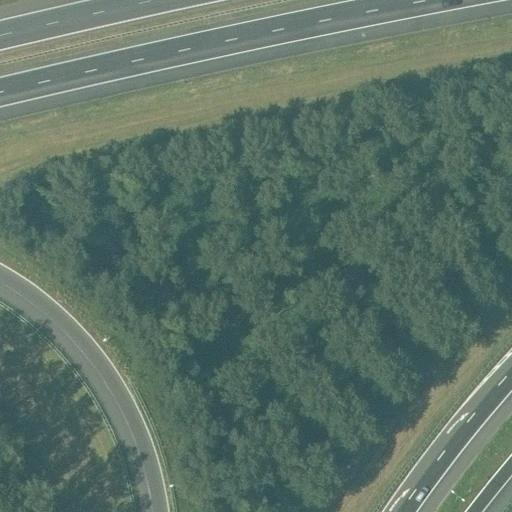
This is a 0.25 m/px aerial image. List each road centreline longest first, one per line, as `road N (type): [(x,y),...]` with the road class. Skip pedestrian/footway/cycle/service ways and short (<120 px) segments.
road 1 (motorway): [(0,94),(437,0)]
road 2 (motorway): [(0,274),(53,311),(109,378),(147,451),(160,511)]
road 3 (motorway): [(399,511),(511,369)]
road 4 (motorway): [(162,0),(0,35)]
